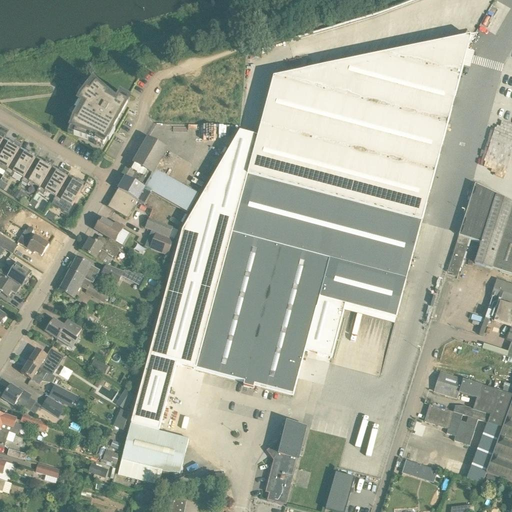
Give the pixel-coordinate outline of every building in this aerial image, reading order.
[(273,79),(261,127),(247,177),(224,268),(196,370),(245,383),(244,387),(254,390),(255,385),(293,396),(319,299),(326,305),(329,302),(345,306),(343,312),(394,325),(420,228),(421,223),(422,223),(437,167),(465,58),(469,46),(459,40),(456,47),(449,43),(446,48),(445,49),(438,45),(434,51),(427,47),(423,53),(416,49),(413,56),(405,51),(402,58),(395,54),(391,60),(384,56),(380,62),(373,58),(369,65),(362,61),(358,67),(351,63),(347,69),(340,65),(336,72),(328,68),(324,75),(316,70),(312,77),(305,72),(304,72),(304,73),(274,79),(273,79)] [(74,119),(69,134),(95,143),(95,141),(103,146),(108,138),(117,122),(115,121),(122,108),(106,98),(108,95),(89,79),(81,90),(85,93),(81,97),(73,112),(77,115),(74,119)] [(199,196),(155,171),(167,150),(148,139),(126,178),(152,193),(188,214),(199,196)] [(186,175),(202,183),(221,147),(206,139),(186,175)] [(12,145),(3,140),(0,145),(0,169),(5,172),(7,169),(19,149),(21,146),(14,142),(12,145)] [(28,155),(19,149),(7,169),(5,172),(12,176),(14,173),(23,179),(35,159),(37,156),(30,151),(28,155)] [(44,164),(35,159),(23,179),(21,182),(28,186),(30,182),(39,188),(51,168),(53,165),(46,161),(44,164)] [(60,174),(51,168),(39,188),(37,191),(44,195),(46,192),(55,197),(67,178),(69,174),(62,170),(60,174)] [(76,183),(67,178),(55,197),(53,201),(60,204),(62,201),(72,207),(81,192),(81,193),(86,185),(78,180),(76,183)] [(144,206),(152,193),(126,178),(118,191),(138,202),(144,206)] [(511,275),(511,204),(496,197),(496,196),(475,186),(456,247),(447,273),(453,275),(452,277),(457,279),(470,240),(481,244),(475,264),(511,275)] [(19,200),(23,193),(18,190),(14,197),(19,200)] [(128,219),(138,202),(118,191),(108,208),(128,219)] [(29,206),(35,210),(38,203),(32,200),(29,206)] [(53,222),(56,216),(50,212),(46,217),(53,222)] [(116,224),(114,227),(102,219),(95,231),(110,239),(117,243),(125,229),(116,224)] [(145,229),(169,239),(173,229),(149,220),(145,229)] [(151,232),(145,248),(163,256),(169,258),(171,250),(169,249),(173,241),(169,239),(145,229),(145,230),(151,232)] [(49,245),(36,237),(35,237),(25,231),(18,243),(28,250),(27,250),(34,254),(35,252),(42,257),(49,245)] [(0,246),(13,255),(18,247),(0,235),(0,246)] [(110,239),(105,248),(90,239),(82,252),(103,265),(108,266),(110,264),(113,257),(116,259),(123,248),(116,244),(117,243),(110,239)] [(13,270),(9,277),(18,283),(17,283),(22,286),(31,274),(23,268),(8,259),(5,264),(13,270)] [(93,284),(100,271),(78,259),(70,272),(85,280),(91,283),(93,284)] [(107,266),(102,275),(118,283),(122,277),(128,280),(132,273),(124,271),(124,273),(107,266)] [(9,277),(0,271),(0,292),(8,298),(13,289),(17,292),(21,286),(22,287),(22,286),(17,283),(18,283),(9,277)] [(60,291),(75,300),(85,280),(70,272),(60,291)] [(506,357),(511,359),(511,285),(497,280),(488,308),(496,310),(498,303),(500,304),(494,323),(511,329),(506,342),(511,344),(506,357)] [(93,284),(91,283),(87,291),(86,294),(91,297),(100,302),(105,291),(97,287),(93,284)] [(162,295),(154,330),(173,334),(180,302),(168,299),(169,297),(162,295)] [(149,308),(149,309),(145,320),(151,322),(155,311),(149,308)] [(68,321),(64,327),(54,320),(46,333),(71,349),(78,339),(76,338),(82,330),(68,321)] [(176,344),(167,341),(152,338),(131,424),(136,425),(136,427),(131,426),(118,476),(158,486),(162,472),(180,476),(189,439),(154,430),(176,344)] [(52,350),(47,357),(37,350),(29,362),(47,374),(48,373),(55,363),(59,365),(64,358),(52,350)] [(91,368),(101,373),(105,365),(94,360),(91,368)] [(56,377),(48,373),(47,374),(29,362),(21,374),(40,386),(45,378),(54,382),(56,377)] [(474,384),(449,376),(440,373),(434,392),(457,400),(459,394),(469,397),(474,384)] [(49,397),(72,409),(79,398),(55,385),(49,397)] [(23,391),(22,393),(11,386),(2,399),(14,407),(15,406),(30,412),(36,402),(30,398),(31,396),(23,391)] [(455,408),(454,413),(478,421),(487,424),(503,429),(511,402),(511,396),(482,387),(473,411),(464,408),(455,408)] [(120,397),(129,403),(134,396),(125,390),(120,397)] [(42,408),(52,414),(59,419),(65,409),(48,398),(42,408)] [(511,402),(503,429),(486,474),(511,483),(511,402)] [(447,435),(455,437),(454,442),(470,447),(478,421),(454,413),(430,406),(424,422),(448,430),(447,435)] [(0,429),(9,433),(18,436),(22,426),(15,424),(16,422),(17,420),(0,414),(0,429)] [(22,423),(42,430),(45,423),(25,415),(22,423)] [(125,426),(116,422),(114,429),(123,433),(125,426)] [(268,501),(286,505),(305,428),(287,424),(283,440),(271,449),(276,455),(266,493),(270,494),(268,501)] [(486,474),(503,429),(487,424),(467,480),(482,485),(486,474)] [(0,444),(5,446),(9,433),(0,429),(0,444)] [(119,450),(121,444),(113,441),(111,447),(119,450)] [(356,471),(362,448),(345,444),(340,467),(356,471)] [(26,461),(27,455),(9,450),(7,456),(26,461)] [(112,464),(115,454),(106,451),(103,461),(112,464)] [(405,461),(401,474),(433,483),(437,470),(405,461)] [(60,471),(56,470),(38,465),(36,473),(57,479),(60,471)] [(95,466),(92,474),(100,477),(106,479),(108,471),(103,469),(95,466)] [(333,480),(324,511),(345,511),(353,485),(333,480)] [(9,495),(12,485),(0,481),(0,493),(2,495),(2,493),(9,495)] [(108,487),(97,485),(96,490),(107,493),(108,487)] [(144,498),(154,500),(155,494),(146,491),(144,498)] [(167,511),(184,511),(187,502),(170,498),(167,511)]
